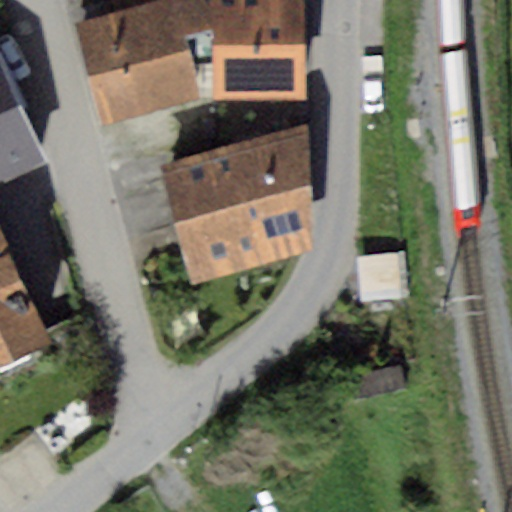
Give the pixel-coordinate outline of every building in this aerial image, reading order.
[(170,0),(145,0),(78,21),(112,130),(202,101),(183,40),(170,0)] [(170,0),(183,40),(216,29),(215,0),(170,0)] [(215,0),(216,29),(216,101),(303,100),(302,0),(215,0)] [(0,55),(0,176),(46,156),(0,55)] [(297,136),(167,172),(195,274),(300,245),(297,136)] [(0,226),(0,360),(48,341),(0,226)]
